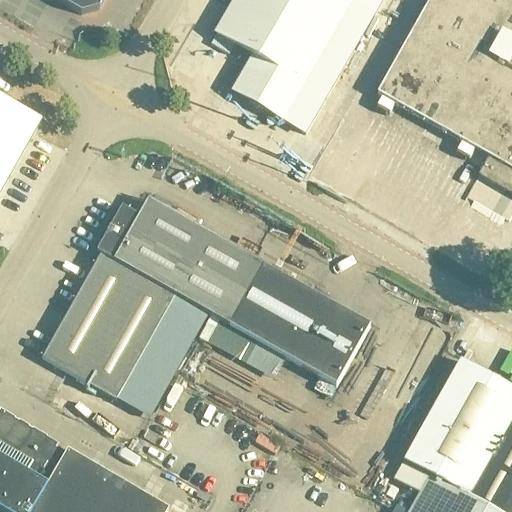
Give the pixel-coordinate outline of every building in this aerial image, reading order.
[(50,0),(81,17),(99,12),(105,0),(50,0)] [(238,0),(215,40),(210,48),(228,58),(233,50),(254,62),(234,96),(282,124),(305,137),(384,0),(238,0)] [(511,0),(434,0),(379,99),(490,161),(480,180),(481,181),(481,180),(511,197),(511,0)] [(0,191),(39,123),(0,100),(0,191)] [(202,317),(207,320),(208,318),(336,391),(370,330),(148,205),(138,222),(121,213),(114,209),(90,252),(90,253),(101,259),(202,317)] [(178,371),(207,320),(202,317),(101,259),(72,311),(178,371)] [(166,392),(178,371),(72,311),(42,363),(116,404),(133,374),(166,392)] [(511,511),(511,393),(461,364),(394,484),(420,498),(411,511),(511,511)] [(0,511),(168,511),(68,453),(66,456),(56,450),(58,447),(0,413),(0,511)]
